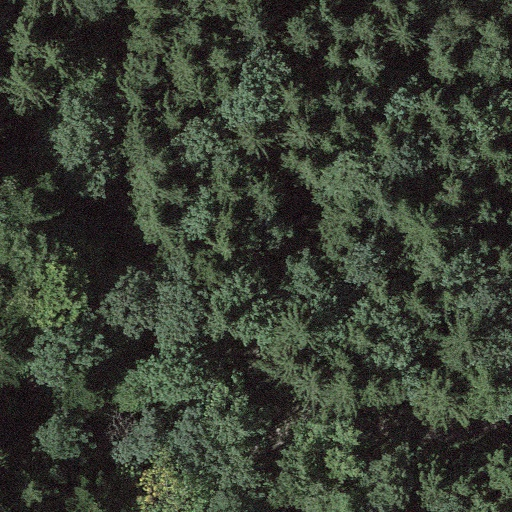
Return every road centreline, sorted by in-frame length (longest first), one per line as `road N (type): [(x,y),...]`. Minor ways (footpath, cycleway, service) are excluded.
road 1 (track): [(108,0),(98,147),(144,282),(199,355),(249,385),(365,415),(511,411)]
road 2 (track): [(446,0),(328,171),(267,281),(249,385),(277,511)]
